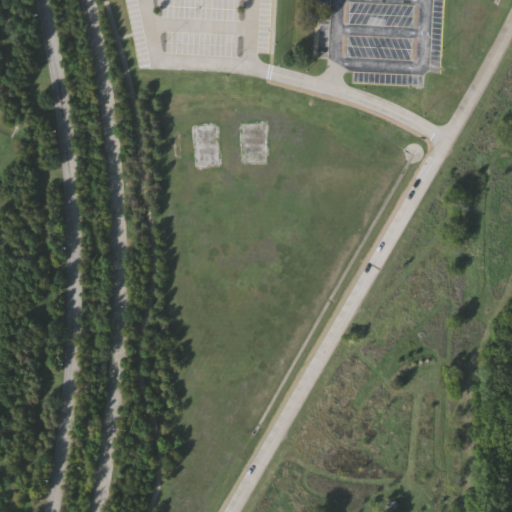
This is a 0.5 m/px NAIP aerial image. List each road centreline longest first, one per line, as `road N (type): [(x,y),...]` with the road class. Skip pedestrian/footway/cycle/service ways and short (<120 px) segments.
road 1 (residential): [(230,511),(511,22)]
road 2 (tertiary): [(93,511),(112,376),(115,218),(101,69),(82,0)]
road 3 (tertiary): [(39,0),(59,108),(71,267),(48,511)]
